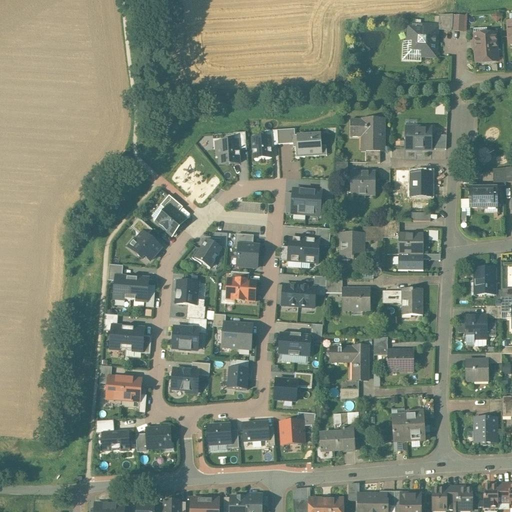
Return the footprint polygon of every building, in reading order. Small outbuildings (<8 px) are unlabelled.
[(469,15),(455,15),(455,32),(469,31),(469,15)] [(453,16),(439,16),(439,29),(451,29),(451,30),(452,30),(453,16)] [(434,25),(411,24),(409,26),(408,42),(403,42),(402,61),(421,62),(421,57),(435,57),(437,28),(434,25)] [(487,34),(485,37),(476,37),(477,42),(474,42),(475,50),(477,50),(478,61),(497,60),(496,36),(493,36),(490,34),(487,34)] [(382,120),(361,120),(350,120),(350,138),(361,138),(361,151),(366,151),(380,151),(384,151),(384,133),(380,133),(380,127),(382,127),(382,120)] [(431,128),(405,128),(405,151),(431,151),(431,128)] [(277,131),(278,146),(295,145),(294,136),(295,136),(294,130),(277,131)] [(265,132),(265,138),(270,138),(271,145),(278,144),(278,146),(277,131),(265,132)] [(233,134),(234,143),(238,142),(239,152),(247,151),(245,133),(233,134)] [(294,136),(295,145),(296,159),(305,158),(305,156),(322,155),(320,135),(295,136),(294,136)] [(446,137),(435,136),(435,149),(446,150),(446,137)] [(252,139),(253,157),(260,156),(260,160),(272,159),(271,145),(270,138),(265,138),(258,138),(258,139),(252,139)] [(234,143),(218,144),(219,165),(239,164),(239,152),(238,142),(234,143)] [(380,151),(366,151),(366,164),(380,164),(380,151)] [(348,164),(336,164),(335,179),(351,179),(351,174),(347,174),(348,164)] [(505,169),(494,171),(494,179),(505,179),(505,169)] [(362,173),(362,174),(351,174),(351,179),(351,195),(359,195),(359,196),(365,196),(375,196),(375,174),(368,174),(368,173),(362,173)] [(431,174),(411,173),(411,197),(430,198),(431,174)] [(496,189),(469,190),(469,209),(496,209),(496,189)] [(293,190),(292,206),(292,214),(305,216),(307,192),(293,190)] [(321,193),(307,192),(305,216),(319,217),(321,193)] [(161,206),(166,211),(170,207),(177,214),(183,208),(169,196),(161,206)] [(239,203),(239,211),(266,212),(266,204),(239,203)] [(292,214),(292,206),(284,206),(284,214),(292,214)] [(166,211),(156,223),(172,236),(185,221),(177,214),(170,207),(166,211)] [(430,213),(411,213),(411,222),(430,222),(430,213)] [(131,228),(140,236),(143,233),(147,237),(153,231),(139,219),(131,228)] [(399,222),(383,222),(383,229),(383,232),(399,232),(399,222)] [(317,229),(316,240),(320,241),(319,246),(329,247),(330,231),(317,229)] [(383,229),(370,229),(370,237),(362,237),(362,244),(382,244),(383,232),(383,229)] [(430,241),(440,241),(439,231),(430,231),(430,241)] [(143,233),(140,236),(136,241),(135,240),(128,248),(142,260),(144,257),(150,262),(161,249),(147,237),(143,233)] [(213,233),(213,240),(221,241),(220,248),(226,248),(228,234),(213,233)] [(235,249),(238,249),(239,245),(253,246),(254,236),(236,235),(235,249)] [(423,235),(399,235),(399,255),(409,256),(409,253),(423,254),(423,235)] [(362,236),(340,236),(340,263),(362,263),(362,244),(362,237),(362,236)] [(290,238),(289,248),(288,262),(302,263),(303,239),(290,238)] [(316,240),(303,239),(302,263),(318,265),(319,246),(320,241),(316,240)] [(198,249),(192,259),(201,265),(202,264),(210,269),(220,254),(220,248),(221,241),(213,240),(212,240),(210,242),(206,240),(200,250),(198,249)] [(253,246),(239,245),(238,249),(237,267),(257,269),(259,247),(253,246)] [(288,262),(289,248),(281,248),(280,262),(288,262)] [(423,254),(409,253),(409,256),(399,255),(398,272),(423,272),(423,254)] [(108,282),(116,282),(116,277),(122,278),(123,267),(109,266),(108,282)] [(495,271),(475,271),(475,296),(495,296),(495,281),(494,281),(494,272),(495,272),(495,271)] [(249,282),(249,274),(231,273),(231,281),(249,282)] [(116,277),(116,282),(114,300),(130,301),(132,279),(122,278),(116,277)] [(314,287),(326,288),(327,278),(315,277),(314,287)] [(148,280),(132,279),(130,301),(146,302),(148,280)] [(231,281),(228,280),(227,300),(235,301),(244,302),(254,302),(256,283),(249,282),(231,281)] [(343,280),(326,280),(325,294),(342,295),(342,290),(343,280)] [(198,284),(178,283),(176,305),(188,306),(196,306),(197,301),(198,284)] [(299,288),(284,286),(282,306),(298,308),(299,288)] [(315,289),(299,288),(298,308),(314,309),(315,289)] [(511,289),(501,290),(501,299),(511,298),(511,289)] [(370,290),(342,290),(342,295),(342,312),(370,312),(370,290)] [(423,290),(402,291),(402,293),(402,304),(402,313),(411,313),(411,317),(423,317),(423,290)] [(402,293),(383,293),(383,304),(402,304),(402,293)] [(511,298),(501,299),(501,307),(501,314),(509,313),(509,306),(511,306),(511,298)] [(204,308),(205,301),(197,301),(196,306),(188,306),(186,319),(189,320),(204,321),(205,308),(204,308)] [(501,307),(486,307),(486,317),(487,317),(487,320),(493,320),(501,319),(501,314),(501,307)] [(104,332),(112,332),(112,327),(117,328),(118,317),(105,316),(104,332)] [(213,328),(224,329),(224,324),(225,324),(226,316),(214,316),(213,328)] [(487,320),(487,317),(486,317),(465,318),(465,338),(487,338),(487,320)] [(206,334),(207,321),(204,321),(189,320),(188,330),(199,330),(199,333),(206,334)] [(493,323),(493,320),(487,320),(487,338),(496,338),(496,323),(493,323)] [(225,324),(224,324),(224,329),(222,348),(250,351),(252,327),(225,324)] [(311,325),(311,336),(312,336),(311,343),(321,344),(323,326),(311,325)] [(126,351),(128,329),(117,328),(112,327),(112,332),(111,350),(126,351)] [(188,330),(174,328),(173,349),(180,350),(180,351),(190,352),(190,351),(197,351),(199,333),(199,330),(188,330)] [(144,330),(128,329),(126,351),(141,353),(142,353),(143,337),(144,330)] [(294,357),(296,335),(280,334),(278,356),(294,357)] [(311,336),(296,335),(294,357),(310,358),(311,343),(312,336),(311,336)] [(151,337),(143,337),(142,353),(141,353),(141,355),(150,355),(151,337)] [(487,338),(465,338),(466,338),(466,346),(474,346),(474,341),(487,340),(486,338),(487,338)] [(385,339),(374,339),(374,356),(385,356),(385,339)] [(511,347),(502,348),(502,354),(502,355),(511,355),(511,347)] [(367,348),(353,348),(353,350),(332,350),(332,364),(356,364),(356,381),(368,381),(367,348)] [(412,352),(396,352),(396,351),(388,351),(387,371),(397,371),(397,372),(412,372),(412,352)] [(502,354),(486,354),(486,361),(489,361),(489,365),(502,365),(502,355),(502,354)] [(486,361),(466,361),(466,382),(488,383),(489,365),(489,361),(486,361)] [(511,363),(503,363),(503,374),(511,374),(511,363)] [(192,364),(192,372),(199,372),(199,376),(209,377),(210,365),(192,364)] [(192,372),(174,370),(172,391),(186,392),(185,393),(197,394),(199,376),(199,372),(192,372)] [(229,370),(227,389),(247,391),(248,371),(229,370)] [(125,375),(108,374),(106,399),(122,401),(125,375)] [(295,374),(294,382),(297,382),(297,388),(311,390),(313,376),(295,374)] [(141,377),(125,375),(122,401),(139,403),(141,377)] [(284,381),(276,381),(275,401),(295,402),(297,388),(297,382),(294,382),(289,382),(289,383),(284,382),(284,381)] [(358,390),(340,391),(341,400),(359,399),(358,390)] [(511,397),(502,398),(502,400),(502,414),(511,413),(511,397)] [(502,400),(489,400),(489,415),(502,415),(502,414),(502,400)] [(433,401),(420,401),(421,410),(417,410),(417,414),(424,414),(434,414),(433,401)] [(359,412),(349,414),(350,422),(361,420),(359,412)] [(298,420),(297,423),(303,423),(304,428),(314,427),(315,415),(298,414),(298,420)] [(417,414),(405,415),(405,417),(407,443),(426,442),(424,414),(417,414)] [(348,415),(340,415),(341,430),(349,429),(348,415)] [(405,417),(392,418),(394,444),(407,443),(405,417)] [(496,420),(475,420),(475,445),(496,445),(496,420)] [(95,435),(101,435),(101,434),(111,433),(110,421),(96,422),(95,435)] [(267,423),(243,425),(245,443),(268,441),(268,430),(267,423)] [(297,423),(281,424),(282,446),(305,445),(304,428),(303,423),(297,423)] [(229,426),(208,427),(210,447),(227,446),(231,445),(230,432),(229,426)] [(349,429),(341,430),(342,434),(343,441),(354,440),(353,429),(349,429)] [(170,430),(147,431),(147,435),(148,449),(171,448),(170,430)] [(238,431),(230,432),(231,445),(227,446),(227,450),(239,449),(238,431)] [(111,433),(101,434),(101,435),(103,453),(130,451),(129,432),(111,433)] [(336,434),(320,436),(321,450),(321,453),(333,453),(344,452),(343,441),(342,434),(336,434)] [(149,453),(148,449),(147,435),(136,436),(137,454),(149,453)] [(354,440),(343,441),(344,452),(354,451),(354,440)] [(333,453),(321,453),(321,450),(320,450),(319,452),(319,457),(322,459),(333,459),(333,453)] [(497,487),(484,487),(484,508),(498,508),(498,504),(498,487),(497,487)] [(447,490),(434,490),(433,511),(448,511),(448,503),(448,490),(447,490)] [(460,490),(459,490),(459,503),(459,511),(472,511),(473,490),(460,490)] [(395,493),(381,493),(381,496),(389,496),(389,508),(395,507),(395,493)] [(404,493),(395,493),(395,507),(394,511),(401,511),(402,496),(404,496),(404,493)] [(381,496),(359,496),(359,511),(388,511),(389,508),(389,496),(381,496)] [(404,496),(402,496),(401,511),(422,511),(422,496),(404,496)] [(246,498),(231,498),(231,499),(230,511),(246,511),(246,497),(246,498)] [(261,511),(261,497),(246,497),(246,511),(261,511)] [(204,511),(205,500),(192,500),(191,511),(204,511)] [(218,511),(219,501),(205,500),(204,511),(218,511)] [(311,511),(312,500),(293,500),(294,511),(311,511)] [(343,511),(344,501),(312,500),(311,511),(343,511)] [(180,503),(165,502),(164,511),(179,511),(180,504),(180,503)]
